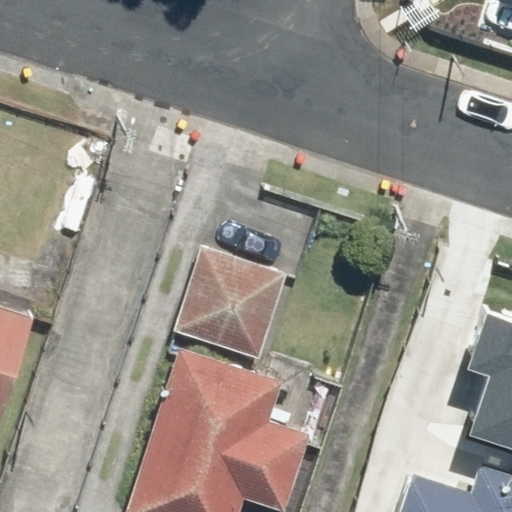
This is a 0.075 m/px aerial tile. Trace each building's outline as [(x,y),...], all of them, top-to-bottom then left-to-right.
[(204,235),(177,320),(260,345),(287,261),(204,235)] [(482,355),(467,408),(511,420),(511,296),(476,286),(458,348),(482,355)] [(0,414),(37,302),(0,289),(0,414)] [(284,365),(183,333),(129,505),(152,511),(237,511),(246,485),(287,498),(312,419),(271,407),(284,365)] [(409,458),(391,511),(511,511),(511,460),(484,452),(475,479),(409,458)]
